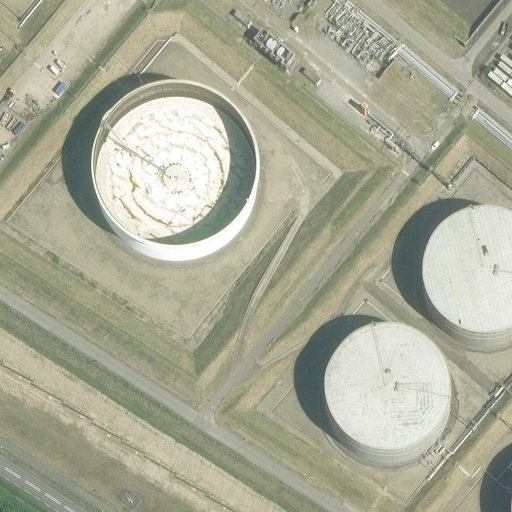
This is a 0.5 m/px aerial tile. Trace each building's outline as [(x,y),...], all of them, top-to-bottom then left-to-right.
[(230,14),(238,5),(232,0),(226,0),(221,7),(230,14)] [(307,0),(285,0),(300,11),(307,0)] [(249,29),(253,25),(238,13),(235,17),(249,29)] [(318,86),(322,82),(308,71),(304,75),(318,86)] [(98,209),(106,224),(116,238),(129,249),(145,257),(161,262),(179,264),(196,261),(212,255),(227,246),(240,234),(250,220),(256,204),(259,187),(259,170),(255,153),(247,137),(236,123),(223,112),(208,104),(191,99),(174,98),(157,100),(140,106),(126,115),(113,127),(103,141),(97,157),(93,174),(94,192),(98,209)] [(424,308),(430,321),(438,331),(448,340),(460,346),(473,350),(487,351),(500,349),(511,345),(511,228),(509,227),(496,223),(483,222),(469,224),(457,229),(445,236),(435,245),(428,256),(423,269),(420,282),(421,295),(424,308)] [(327,426),(333,438),(341,448),(351,457),(363,464),(376,467),(389,468),(403,467),(416,462),(427,455),(437,446),(444,435),(450,422),(452,409),(452,395),(448,382),(443,370),(434,359),(424,351),(412,344),(399,341),(386,340),(372,341),(360,346),(348,353),(338,362),(331,373),(326,386),(323,399),(324,413),(327,426)]
